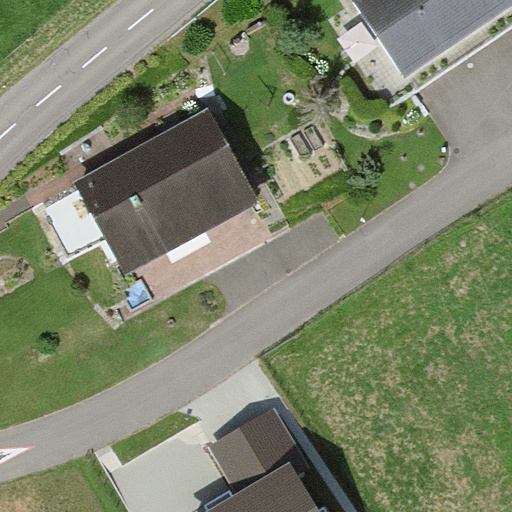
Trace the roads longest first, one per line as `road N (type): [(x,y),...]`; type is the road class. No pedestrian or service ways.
road 1 (residential): [(511,161),(135,407),(0,459)]
road 2 (tertiary): [(169,0),(0,142)]
